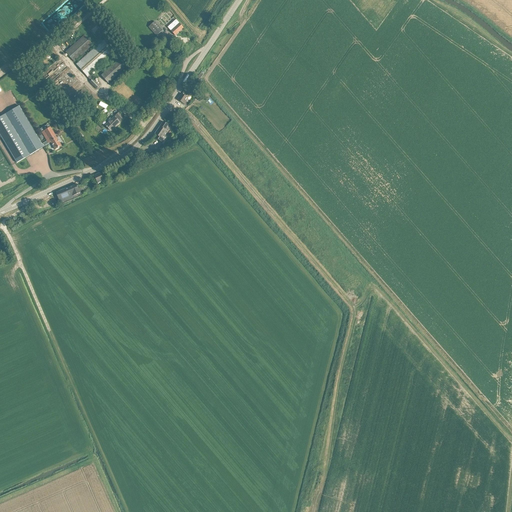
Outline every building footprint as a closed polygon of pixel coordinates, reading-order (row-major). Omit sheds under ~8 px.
[(175,35),(183,28),(176,20),(167,27),(172,32),(172,33),(175,35)] [(156,36),(162,30),(155,21),(148,27),(156,36)] [(73,61),(93,44),(85,35),(66,52),(73,61)] [(96,89),(100,86),(93,78),(95,77),(91,73),(114,52),(104,40),(76,64),(90,81),(89,82),(96,89)] [(108,83),(127,67),(120,59),(101,76),(108,83)] [(70,76),(65,71),(56,79),(61,84),(70,76)] [(83,77),(76,83),(79,87),(86,81),(83,77)] [(71,88),(76,92),(80,88),(75,84),(71,88)] [(181,94),(177,100),(185,105),(187,104),(191,98),(187,95),(186,97),(181,94)] [(0,134),(17,162),(44,147),(42,144),(19,106),(0,117),(0,134)] [(124,118),(118,113),(115,116),(114,117),(111,119),(110,118),(108,121),(109,122),(105,125),(107,128),(111,131),(119,123),(119,122),(120,121),(120,122),(124,118)] [(162,142),(164,140),(163,139),(167,132),(164,130),(168,125),(163,122),(155,134),(157,136),(155,138),(162,142)] [(61,146),(50,127),(42,132),(47,141),(42,144),(44,147),(51,143),(55,150),(61,146)] [(98,184),(103,181),(99,173),(94,176),(98,184)] [(60,203),(73,197),(73,196),(80,193),(76,184),(55,193),(57,197),(58,199),(60,203)]
